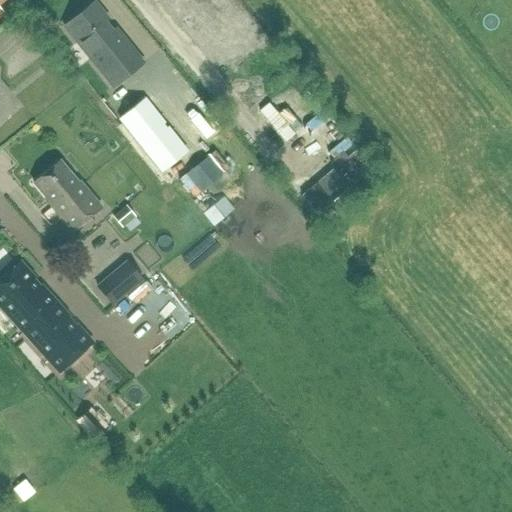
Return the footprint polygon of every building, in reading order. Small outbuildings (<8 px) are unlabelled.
[(94,3),(65,27),(112,86),(142,63),(115,29),(111,32),(104,22),(107,20),(94,3)] [(78,185),(60,162),(33,184),(51,206),(50,208),(70,233),(100,209),(79,184),(78,185)] [(223,197),(211,207),(220,219),(232,209),(223,197)] [(112,216),(122,228),(124,226),(129,232),(139,223),(135,218),(136,217),(131,212),(133,210),(128,204),(126,206),(125,205),(112,216)] [(19,263),(0,280),(0,307),(22,332),(55,303),(40,286),(38,288),(31,281),(34,279),(19,263)] [(110,306),(140,281),(125,264),(95,288),(110,306)] [(55,303),(22,332),(59,373),(92,343),(76,325),(73,328),(65,319),(68,317),(55,303)]
